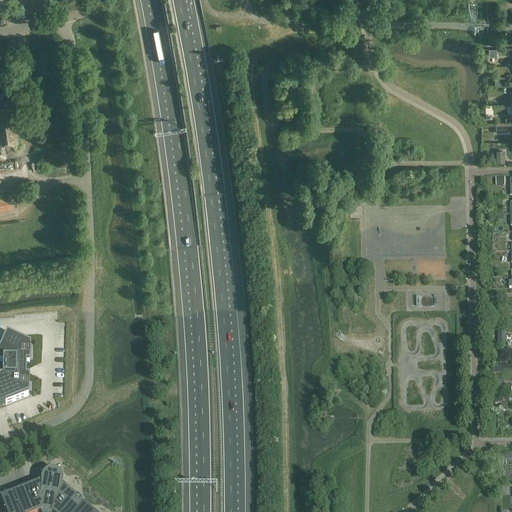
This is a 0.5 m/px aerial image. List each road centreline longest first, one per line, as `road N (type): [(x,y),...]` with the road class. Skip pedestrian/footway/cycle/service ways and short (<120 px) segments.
road 1 (motorway): [(230,511),(219,266),(178,0)]
road 2 (motorway): [(155,0),(193,264),(203,511)]
road 3 (unclassified): [(0,445),(71,411),(89,375),(87,179),(64,19)]
